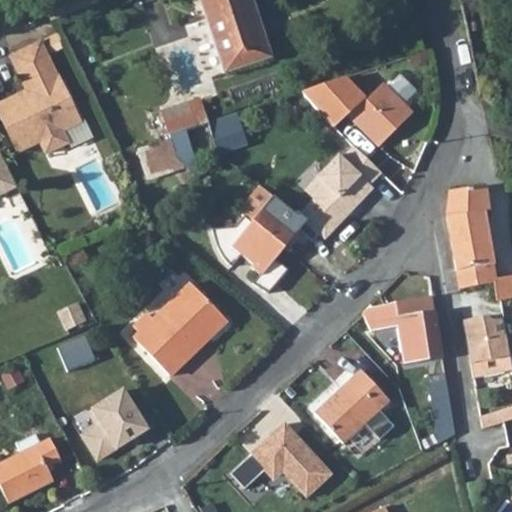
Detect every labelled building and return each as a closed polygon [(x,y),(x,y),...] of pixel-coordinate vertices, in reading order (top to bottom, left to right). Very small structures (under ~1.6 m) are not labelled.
[(252,0),(201,0),(226,74),(272,58),(252,0)] [(0,103),(0,119),(16,153),(39,142),(44,154),(67,144),(61,132),(79,123),(59,81),(58,82),(39,43),(9,57),(28,96),(21,100),(18,95),(0,103)] [(300,95),(331,129),(346,114),(374,144),(406,113),(381,86),(363,103),(342,81),(310,91),(300,95)] [(187,107),(159,116),(167,140),(195,130),(187,107)] [(211,126),(219,150),(248,141),(240,117),(211,126)] [(146,181),(217,152),(212,147),(206,134),(138,164),(146,181)] [(356,156),(349,149),(338,160),(335,157),(314,180),(323,188),(311,201),(301,211),(328,235),(350,211),(347,208),(354,201),(357,204),(370,191),(366,187),(378,175),(356,156)] [(0,194),(16,187),(0,154),(0,194)] [(323,188),(314,180),(302,193),(311,201),(323,188)] [(292,217),(257,187),(236,212),(242,217),(233,228),(211,233),(211,240),(212,248),(214,256),(226,266),(236,254),(239,256),(250,267),(248,269),(257,276),(249,285),(265,295),(285,272),(272,261),(304,222),(296,216),(294,215),(292,217)] [(449,244),(456,290),(496,284),(498,297),(511,295),(511,277),(495,279),(487,241),(483,217),(483,213),(487,212),(484,188),(447,192),(446,219),(449,244)] [(323,241),(328,235),(301,211),(296,216),(304,222),(323,241)] [(239,256),(236,254),(226,266),(229,269),(239,256)] [(138,335),(131,342),(168,378),(184,362),(179,357),(202,333),(208,338),(224,323),(187,286),(153,319),(147,314),(132,330),(138,335)] [(368,306),(360,314),(362,330),(371,328),(372,335),(402,330),(407,366),(441,361),(434,314),(408,318),(405,301),(372,309),(368,306)] [(499,314),(461,321),(465,343),(503,337),(499,314)] [(81,336),(54,347),(64,371),(91,359),(81,336)] [(503,337),(465,343),(470,378),(509,371),(505,348),(503,337)] [(359,372),(312,414),(340,445),(387,403),(359,372)] [(96,464),(150,429),(124,387),(88,408),(96,423),(79,434),(96,464)] [(511,407),(475,418),(477,429),(504,421),(511,418),(511,407)] [(330,475),(283,425),(229,475),(243,490),(264,470),(272,480),(282,471),(305,497),(330,475)] [(49,439),(0,464),(0,489),(7,502),(52,479),(46,466),(59,459),(49,439)]
